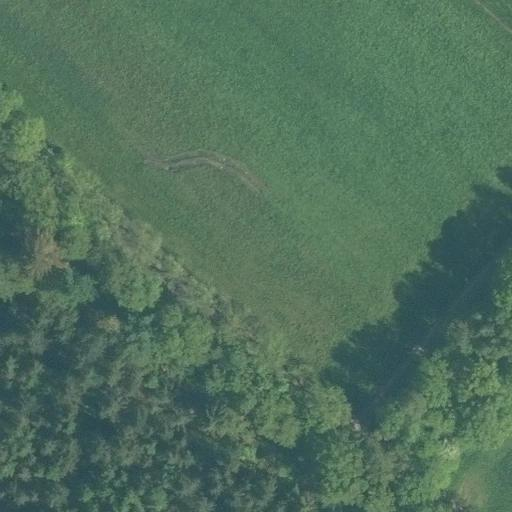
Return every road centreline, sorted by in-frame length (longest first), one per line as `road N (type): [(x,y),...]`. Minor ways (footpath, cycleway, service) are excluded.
road 1 (unclassified): [(436,511),(0,123)]
road 2 (track): [(349,435),(511,244)]
